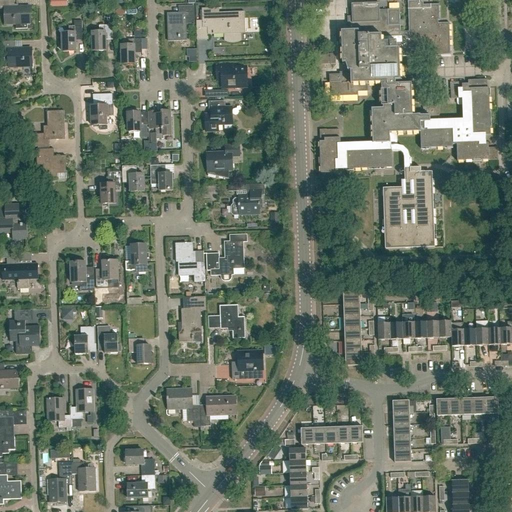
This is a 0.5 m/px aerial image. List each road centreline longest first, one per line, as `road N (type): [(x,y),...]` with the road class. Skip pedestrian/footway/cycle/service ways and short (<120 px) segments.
road 1 (residential): [(134,409),(164,372),(160,239),(189,199),(185,102),(153,69),(151,0)]
road 2 (residential): [(43,0),(45,72),(76,93),(82,214),(77,231),(52,250),(56,367)]
road 3 (tertiary): [(300,370),(307,307),(296,0)]
road 4 (residential): [(56,367),(39,369),(31,384),(36,511)]
road 5 (tertiary): [(213,493),(300,370)]
road 6 (residential): [(511,372),(431,375),(414,388),(376,390)]
